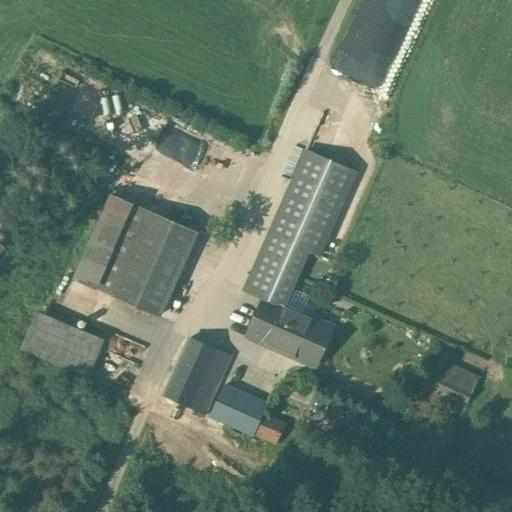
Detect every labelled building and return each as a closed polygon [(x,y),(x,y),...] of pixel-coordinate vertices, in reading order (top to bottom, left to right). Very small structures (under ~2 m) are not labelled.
[(366,0),(343,52),(363,61),(391,0),(366,0)] [(391,100),(428,0),(404,0),(370,92),(391,100)] [(93,121),(220,176),(229,157),(102,102),(93,121)] [(358,168),(304,145),(225,328),(313,366),(333,319),(285,298),(304,253),(317,259),(358,168)] [(158,319),(197,231),(149,210),(110,299),(158,319)] [(19,350),(88,377),(104,338),(34,311),(19,350)] [(188,336),(164,395),(260,437),(274,399),(222,375),(230,354),(188,336)] [(478,365),(448,351),(442,365),(423,356),(410,384),(431,394),(440,376),(466,389),(478,365)]
